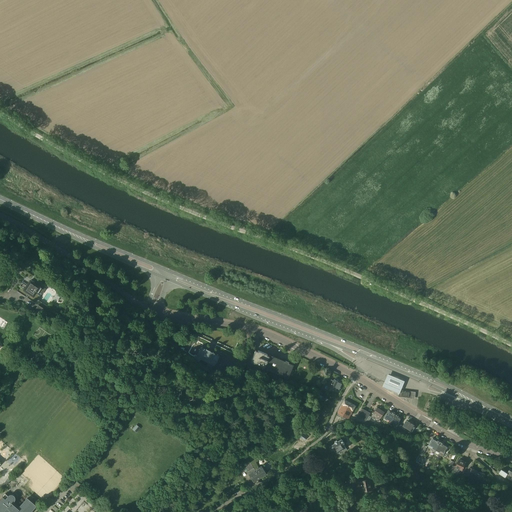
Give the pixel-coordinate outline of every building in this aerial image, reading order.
[(23,282),(20,286),(38,299),(41,295),(36,292),(37,290),(38,291),(41,287),(40,286),(34,282),(34,281),(32,279),(31,280),(27,285),(23,282)] [(40,315),(44,309),(38,305),(34,311),(40,315)] [(207,350),(206,350),(201,348),(197,356),(195,355),(193,359),(199,362),(201,358),(214,365),(218,356),(213,353),(207,350)] [(285,360),(285,361),(269,355),(269,356),(267,355),(267,354),(258,350),(258,351),(255,350),(250,361),(263,367),(261,369),(263,370),(272,374),(271,376),(277,379),(278,377),(282,379),(282,378),(286,380),(287,377),(293,364),(293,363),(285,360)] [(404,380),(388,373),(382,385),(399,393),(404,380)] [(335,379),(334,381),(331,379),(328,386),(334,389),(338,391),(343,383),(339,381),(338,381),(338,380),(338,379),(336,378),(335,379)] [(416,392),(399,390),(399,396),(415,398),(416,392)] [(345,400),(337,414),(348,419),(355,405),(345,400)] [(385,412),(377,407),(371,417),(376,419),(377,418),(379,420),(381,418),(385,412)] [(362,409),(358,416),(366,420),(370,413),(362,409)] [(388,419),(391,421),(396,414),(395,414),(395,413),(394,412),(393,412),(390,411),(388,415),(387,414),(385,418),(388,420),(388,419)] [(397,414),(396,415),(396,414),(391,421),(395,423),(394,424),(397,426),(399,422),(398,422),(401,418),(399,416),(399,415),(397,414)] [(406,423),(405,423),(403,426),(400,424),(397,428),(397,429),(400,431),(402,427),(405,429),(406,428),(412,431),(415,426),(408,421),(406,423)] [(437,440),(433,437),(429,445),(433,447),(431,450),(439,454),(440,452),(442,448),(439,446),(441,442),(441,440),(439,439),(437,440)] [(342,439),(338,441),(335,443),(331,445),(332,446),(330,447),(332,451),(334,449),(334,450),(335,450),(337,453),(338,453),(339,455),(348,450),(344,444),(345,444),(342,439)] [(443,456),(448,446),(445,444),(444,442),(442,441),(441,442),(439,446),(442,448),(440,452),(439,454),(439,455),(441,456),(442,456),(443,456)] [(353,451),(356,457),(362,454),(359,447),(353,451)] [(267,473),(263,466),(261,467),(261,466),(259,468),(256,462),(258,461),(257,458),(250,462),(255,470),(256,472),(255,473),(257,476),(257,475),(258,476),(259,477),(266,474),(267,473)] [(451,469),(450,470),(458,474),(460,469),(462,470),(466,462),(459,459),(459,460),(458,460),(457,462),(458,462),(457,464),(456,463),(455,466),(453,465),(452,467),(451,469)] [(255,470),(250,462),(247,464),(248,465),(245,467),(248,471),(249,470),(251,472),(249,474),(253,481),(259,477),(258,476),(257,475),(257,476),(255,473),(256,472),(255,470)] [(466,476),(465,479),(469,481),(470,479),(474,481),(475,477),(478,471),(474,469),(474,468),(472,467),(471,468),(470,467),(466,476)] [(505,471),(502,475),(506,477),(506,476),(511,480),(511,470),(510,469),(508,473),(505,471)] [(0,487),(0,491),(12,478),(10,476),(0,487)] [(489,485),(491,480),(484,477),(481,482),(489,485)] [(370,479),(363,480),(357,479),(356,483),(361,484),(363,492),(372,490),(370,479)] [(29,511),(36,504),(26,496),(17,506),(11,501),(13,498),(13,497),(14,497),(14,496),(14,495),(13,495),(13,494),(13,493),(12,493),(11,492),(10,492),(9,492),(8,492),(7,492),(7,493),(4,496),(1,494),(0,494),(0,511),(29,511)]
